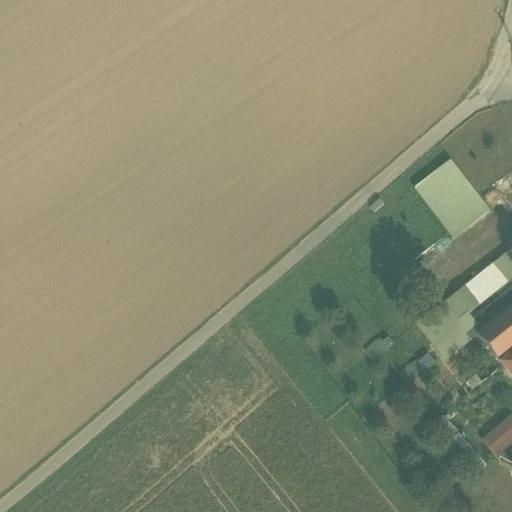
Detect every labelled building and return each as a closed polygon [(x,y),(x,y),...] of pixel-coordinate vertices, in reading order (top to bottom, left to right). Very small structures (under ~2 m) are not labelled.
[(413,190),(446,231),(482,203),(448,161),(413,190)] [(422,321),(437,340),(511,282),(511,256),(510,255),(422,321)] [(511,308),(475,337),(498,365),(511,354),(511,308)] [(511,354),(498,365),(511,382),(511,354)] [(511,423),(484,447),(497,462),(511,449),(511,423)]
